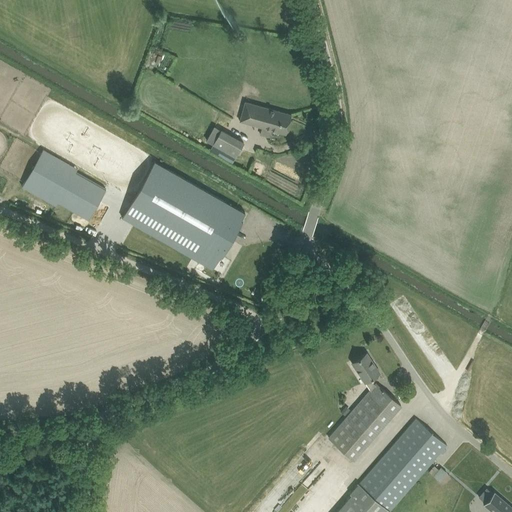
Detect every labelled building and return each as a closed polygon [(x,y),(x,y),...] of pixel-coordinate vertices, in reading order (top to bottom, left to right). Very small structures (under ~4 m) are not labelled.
[(260,133),(269,136),(271,129),(286,133),(291,114),(245,101),(240,120),(262,127),(260,133)] [(210,149),(232,162),(243,141),(221,129),(210,149)] [(89,218),(105,187),(75,171),(77,166),(42,148),(22,187),(56,204),(58,202),(89,218)] [(188,255),(212,269),(221,254),(222,255),(242,220),(241,219),(245,212),(154,160),(122,217),(188,255)] [(328,437),(353,459),(401,404),(376,383),(374,384),(370,378),(379,372),(366,352),(352,362),(357,370),(365,382),(370,389),(328,437)] [(346,405),(340,411),(345,414),(350,409),(346,405)] [(387,511),(447,445),(416,417),(350,493),(351,494),(335,511),(387,511)] [(440,466),(433,475),(439,481),(447,472),(440,466)] [(487,488),(479,497),(485,502),(483,503),(493,511),(511,511),(511,506),(493,491),(492,492),(487,488)]
